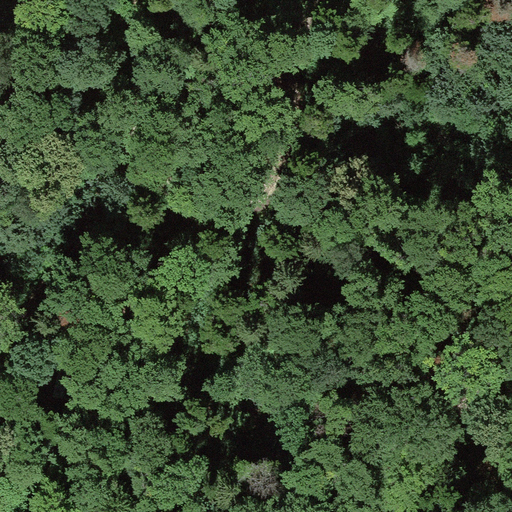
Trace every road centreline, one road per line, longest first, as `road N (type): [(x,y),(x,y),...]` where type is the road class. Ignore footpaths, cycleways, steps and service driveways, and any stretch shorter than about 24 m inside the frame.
road 1 (track): [(313,0),(299,27),(277,176),(266,197),(239,214),(204,215),(177,202),(153,173),(139,67),(141,0)]
road 2 (track): [(0,348),(145,126)]
road 3 (track): [(511,356),(381,511)]
